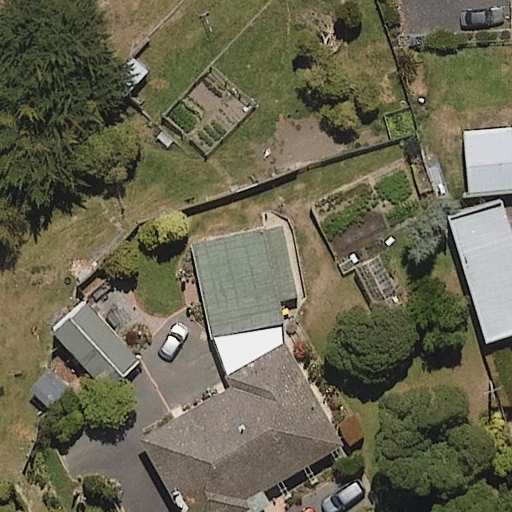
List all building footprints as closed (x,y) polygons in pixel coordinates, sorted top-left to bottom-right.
[(146,65),(125,43),(99,67),(121,90),(146,65)] [(511,122),(463,125),(466,187),(511,184),(511,122)] [(511,323),(511,232),(501,195),(449,210),(483,332),(511,323)] [(192,230),(226,380),(138,427),(184,511),(230,511),(266,493),(260,481),(340,438),(284,334),(283,295),(299,295),(281,221),(192,230)] [(138,354),(79,290),(49,318),(108,382),(138,354)]
